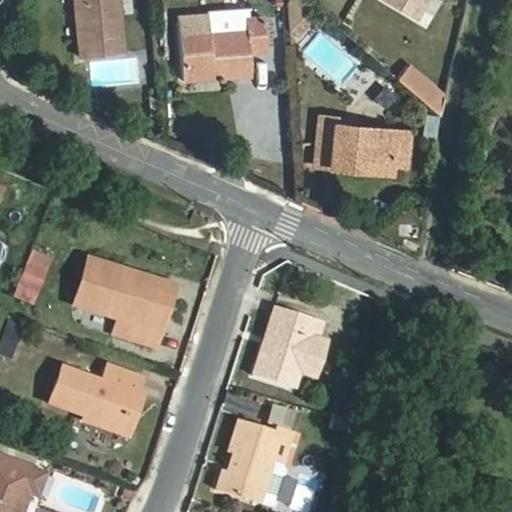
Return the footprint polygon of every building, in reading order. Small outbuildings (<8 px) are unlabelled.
[(119,0),(75,0),(80,59),(125,55),(119,0)] [(302,0),(290,0),(288,3),(290,29),(303,15),(310,7),(302,0)] [(426,0),(384,0),(416,18),(426,0)] [(249,8),(207,12),(207,14),(208,34),(248,30),(247,18),(250,18),(249,8)] [(179,17),(185,82),(221,79),(220,69),(249,66),(248,53),(266,52),(263,17),(250,18),(247,18),(248,30),(208,34),(207,14),(179,17)] [(290,29),(299,37),(311,22),(303,15),(290,29)] [(410,61),(397,77),(440,113),(445,91),(410,61)] [(221,79),(250,76),(249,66),(220,69),(221,79)] [(397,97),(384,86),(373,98),(386,109),(397,97)] [(428,113),(426,130),(437,131),(440,114),(428,113)] [(353,161),(392,165),(394,133),(336,128),(336,120),(320,118),(315,160),(329,162),(329,169),(352,172),(353,161)] [(410,134),(394,133),(392,165),(407,167),(410,134)] [(314,168),(329,169),(329,162),(315,160),(314,168)] [(390,177),(392,165),(353,161),(352,172),(390,177)] [(12,299),(34,305),(49,256),(26,250),(12,299)] [(152,352),(159,334),(148,330),(160,297),(126,284),(131,272),(91,258),(74,305),(123,322),(117,338),(152,352)] [(148,330),(159,334),(176,289),(131,272),(126,284),(160,297),(148,330)] [(315,335),(265,320),(245,387),(287,400),(292,384),(303,347),(311,350),(315,335)] [(0,329),(0,330),(0,354),(9,357),(15,333),(0,329)] [(308,389),(319,352),(311,350),(303,347),(292,384),(308,389)] [(485,390),(498,372),(485,363),(472,380),(485,390)] [(125,398),(129,399),(136,381),(100,367),(93,384),(56,369),(43,404),(76,416),(113,429),(125,398)] [(138,403),(129,399),(125,398),(113,429),(76,416),(73,424),(123,441),(138,403)] [(221,484),(215,482),(209,502),(242,511),(252,511),(263,474),(275,477),(285,443),(266,437),(265,442),(230,432),(221,464),(226,466),(221,484)] [(0,511),(9,511),(15,498),(22,500),(29,503),(38,480),(0,465),(0,511)] [(252,511),(267,511),(277,481),(275,477),(263,474),(252,511)] [(9,511),(17,511),(22,500),(15,498),(9,511)]
